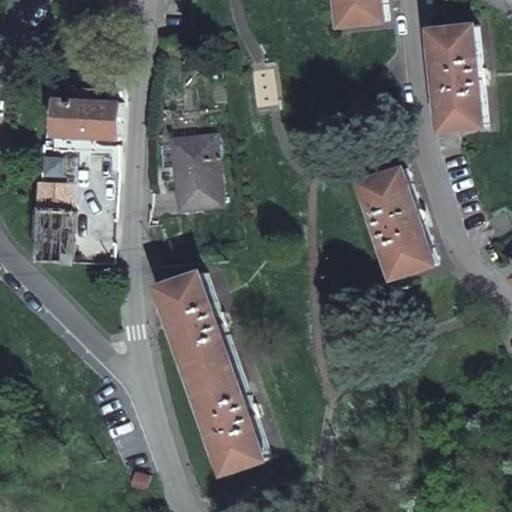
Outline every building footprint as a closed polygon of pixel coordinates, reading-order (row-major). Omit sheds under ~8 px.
[(393,23),(390,0),(348,0),(352,28),(393,23)] [(478,28),(439,34),(450,132),(490,127),(478,28)] [(101,95),(84,93),(82,104),(62,103),(62,139),(123,143),(123,107),(101,106),(101,95)] [(174,146),(181,212),(223,209),(215,142),(174,146)] [(401,280),(440,265),(410,172),(370,186),(401,280)] [(79,215),(45,212),(44,265),(80,267),(79,233),(79,215)] [(80,267),(98,268),(98,234),(79,233),(80,267)] [(209,278),(171,292),(234,475),(274,461),(245,378),(209,278)] [(152,493),(154,478),(141,477),(139,492),(152,493)]
